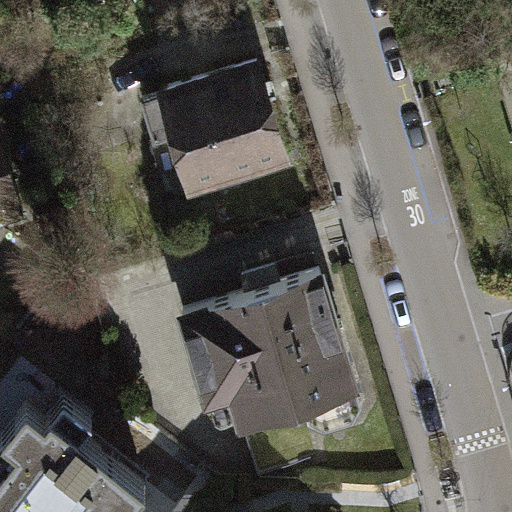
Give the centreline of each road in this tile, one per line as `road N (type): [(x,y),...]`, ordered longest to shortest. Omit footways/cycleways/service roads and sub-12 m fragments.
road 1 (residential): [(451,344),(349,0)]
road 2 (residential): [(496,511),(451,344)]
